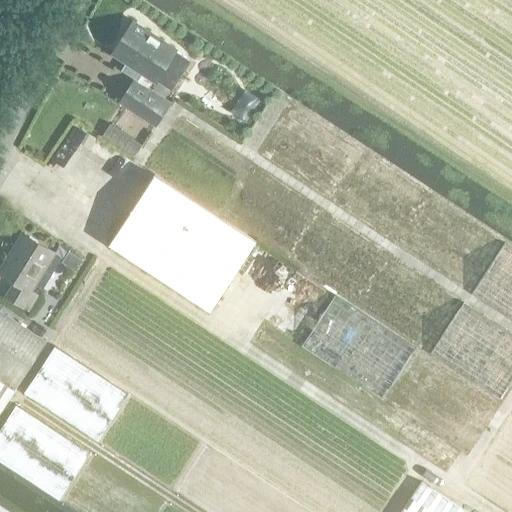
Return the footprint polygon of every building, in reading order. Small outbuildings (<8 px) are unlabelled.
[(133,22),(113,52),(142,71),(135,81),(134,80),(121,100),(156,123),(169,103),(149,90),(175,49),(133,22)] [(110,123),(102,136),(134,157),(142,145),(110,123)] [(153,174),(109,242),(211,309),(256,241),(153,174)] [(472,282),(502,241),(466,215),(457,227),(476,241),(467,253),(476,259),(463,276),(472,282)] [(29,312),(39,295),(32,290),(55,253),(22,232),(0,267),(0,272),(14,282),(5,296),(29,312)] [(15,388),(47,341),(0,309),(0,411),(15,388)] [(57,341),(27,389),(100,435),(130,388),(57,341)] [(467,511),(420,481),(399,511),(467,511)] [(183,511),(166,501),(158,511),(183,511)]
